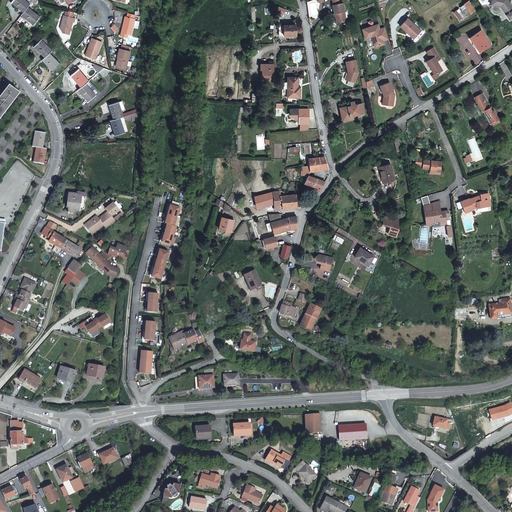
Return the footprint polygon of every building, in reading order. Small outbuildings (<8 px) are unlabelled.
[(26,7),(29,4),(22,0),(12,0),(11,3),(23,12),(26,7)] [(511,19),(511,5),(508,0),(493,0),(492,6),(502,8),(503,7),(509,15),(511,19)] [(469,1),(465,4),(470,11),(474,9),(469,1)] [(332,6),(334,14),(336,14),(337,23),(346,22),(343,4),(332,6)] [(39,17),(26,7),(23,12),(21,15),(33,24),(39,17)] [(503,7),(502,8),(508,16),(511,20),(511,19),(509,15),(503,7)] [(457,8),(452,12),(459,20),(464,16),(457,8)] [(75,22),(76,18),(73,17),(75,12),(67,10),(65,15),(64,15),(61,28),(64,33),(70,34),(73,21),(75,22)] [(135,18),(136,14),(129,12),(128,16),(126,16),(125,23),(124,23),(122,32),(121,35),(128,37),(129,33),(132,34),(136,18),(135,18)] [(409,20),(402,28),(408,34),(410,33),(416,39),(422,32),(409,20)] [(109,27),(114,32),(118,28),(114,23),(109,27)] [(389,41),(385,29),(381,30),(380,25),(364,30),(367,39),(373,37),(376,48),(386,45),(385,42),(389,41)] [(295,26),(279,26),(280,36),(295,36),(295,26)] [(490,45),(482,31),(471,38),(480,52),(490,45)] [(103,41),(93,37),(86,55),(96,59),(103,41)] [(49,53),(51,50),(40,39),(34,46),(45,57),(49,53)] [(131,50),(120,48),(118,57),(119,57),(119,59),(118,60),(117,66),(127,68),(131,50)] [(434,49),(427,53),(431,61),(427,63),(435,77),(437,75),(443,72),(438,63),(441,61),(434,49)] [(45,57),(42,59),(53,70),(60,64),(49,53),(45,57)] [(356,59),(346,62),(348,72),(349,75),(347,80),(355,83),(359,72),(356,59)] [(95,74),(104,67),(95,64),(90,68),(95,74)] [(273,65),(260,64),(260,70),(261,70),(261,81),(273,81),(273,65)] [(81,86),(85,83),(88,80),(78,69),(71,75),(81,86)] [(298,87),(298,81),(298,77),(288,77),(288,82),(282,81),(282,97),(301,98),(301,87),(298,87)] [(81,86),(78,89),(89,101),(96,94),(85,83),(81,86)] [(393,93),(390,83),(380,87),(383,97),(382,105),(386,106),(389,104),(393,105),(394,100),(392,97),(393,93)] [(0,121),(21,95),(10,87),(0,99),(0,121)] [(484,94),(476,98),(479,106),(478,106),(480,110),(481,109),(483,113),(484,112),(490,125),(494,123),(496,126),(500,123),(495,111),(493,112),(491,109),(484,94)] [(114,118),(119,117),(123,115),(117,101),(109,104),(114,118)] [(354,102),(351,103),(351,106),(340,108),(342,121),(356,118),(355,116),(365,114),(363,104),(355,105),(354,102)] [(291,117),(295,117),(299,117),(299,120),(299,123),(300,123),(308,124),(309,109),(308,109),(309,105),(301,105),(301,109),(290,108),(290,115),(291,117)] [(125,115),(126,118),(131,117),(132,120),(136,118),(136,111),(125,115)] [(114,118),(110,120),(116,134),(125,131),(119,117),(114,118)] [(46,134),(37,133),(34,148),(38,148),(44,149),(46,134)] [(323,153),(320,142),(302,144),(303,154),(305,156),(313,154),(314,158),(308,159),(309,166),(309,172),(328,169),(324,157),(321,157),(320,153),(323,153)] [(44,165),(47,150),(44,149),(38,148),(35,163),(44,165)] [(417,154),(415,166),(423,167),(423,168),(430,169),(430,171),(435,172),(436,171),(440,171),(442,162),(424,160),(425,156),(417,154)] [(379,167),(383,183),(395,180),(390,164),(379,167)] [(309,166),(301,167),(300,175),(308,177),(308,176),(309,172),(309,166)] [(321,190),(325,182),(308,176),(308,177),(304,183),(317,188),(316,189),(316,190),(317,191),(318,192),(319,192),(321,190)] [(273,193),(254,196),(257,208),(274,204),(275,209),(281,209),(280,196),(280,192),(273,193)] [(84,209),(87,194),(77,193),(77,195),(69,193),(67,205),(69,205),(68,212),(73,213),(73,210),(79,211),(84,209)] [(462,200),(466,211),(471,210),(471,209),(474,207),(477,207),(477,208),(487,206),(486,193),(480,194),(480,196),(478,197),(476,198),(476,197),(471,198),(470,197),(462,200)] [(280,196),(281,209),(297,207),(297,195),(280,196)] [(231,207),(219,199),(215,205),(220,207),(225,209),(225,210),(229,211),(231,207)] [(441,220),(442,225),(447,224),(448,224),(451,223),(451,219),(447,219),(447,217),(450,216),(449,210),(445,211),(446,212),(442,213),(442,212),(440,201),(424,206),(428,225),(435,223),(435,221),(441,220)] [(110,214),(111,216),(119,210),(122,207),(119,204),(118,204),(116,202),(114,203),(113,203),(106,209),(110,214)] [(171,206),(169,215),(178,217),(181,208),(171,206)] [(283,220),(282,214),(269,215),(271,223),(283,220)] [(169,215),(166,224),(168,225),(175,226),(178,217),(169,215)] [(90,233),(102,223),(101,221),(96,216),(84,225),(90,233)] [(107,220),(111,225),(115,221),(111,216),(107,220)] [(401,221),(385,216),(382,224),(389,226),(389,227),(389,228),(390,228),(388,234),(396,237),(401,221)] [(273,230),(274,234),(280,232),(282,235),(287,235),(286,230),(297,228),(297,217),(294,217),(289,218),(283,220),(271,223),(266,224),(268,232),(273,230)] [(225,230),(225,233),(230,234),(230,232),(231,232),(234,220),(223,218),(220,229),(225,230)] [(104,225),(106,229),(111,225),(107,220),(102,223),(104,225)] [(53,230),(56,225),(50,221),(46,228),(46,227),(42,234),(48,238),(52,231),(52,229),(53,230)] [(92,235),(104,225),(102,223),(90,233),(92,235)] [(168,225),(165,234),(174,236),(177,227),(168,225)] [(331,239),(341,244),(343,239),(338,236),(339,235),(335,232),(331,239)] [(50,242),(55,245),(60,237),(55,233),(51,240),(50,242)] [(162,243),(171,246),(174,236),(165,234),(162,243)] [(275,236),(262,240),(264,249),(277,245),(275,236)] [(61,249),(66,240),(60,237),(55,245),(58,247),(61,249)] [(81,257),(84,253),(82,252),(80,251),(81,249),(66,240),(61,249),(63,250),(76,258),(77,257),(81,257)] [(108,254),(125,260),(126,259),(129,250),(126,249),(127,248),(118,244),(116,249),(111,247),(108,254)] [(287,259),(290,247),(283,245),(280,257),(287,259)] [(86,253),(107,274),(112,267),(106,261),(111,257),(104,251),(99,254),(92,247),(86,253)] [(354,256),(360,260),(361,258),(369,264),(374,256),(360,247),(354,256)] [(149,276),(151,277),(154,268),(157,259),(160,250),(158,249),(155,258),(152,267),(149,276)] [(169,253),(160,250),(157,259),(166,262),(169,253)] [(329,271),(332,258),(323,256),(318,255),(314,260),(316,263),(321,264),(320,270),(329,271)] [(166,262),(157,259),(154,268),(164,271),(166,262)] [(78,270),(82,266),(79,264),(74,260),(71,264),(78,270)] [(71,264),(67,269),(75,274),(78,270),(71,264)] [(107,274),(108,275),(110,277),(113,278),(115,277),(116,276),(118,269),(112,267),(107,274)] [(164,271),(154,268),(151,277),(161,279),(164,271)] [(67,285),(72,278),(75,274),(67,269),(64,272),(67,275),(62,281),(67,285)] [(250,290),(256,287),(261,285),(254,271),(244,276),(250,290)] [(19,296),(28,300),(36,284),(25,279),(21,288),(23,289),(19,296)] [(158,294),(149,293),(148,302),(157,303),(158,294)] [(308,296),(301,293),(298,299),(305,302),(308,296)] [(28,305),(30,301),(28,300),(19,296),(17,295),(15,299),(17,300),(13,308),(22,312),(26,304),(28,305)] [(511,314),(509,299),(502,300),(502,304),(489,305),(491,319),(496,319),(496,316),(511,314)] [(157,303),(148,302),(147,312),(156,313),(157,303)] [(300,326),(311,331),(321,309),(310,303),(308,309),(300,326)] [(293,317),(295,311),(295,308),(290,306),(290,308),(282,305),(281,308),(279,312),(293,317)] [(111,322),(105,313),(97,319),(97,317),(93,320),(94,321),(90,324),(87,320),(79,325),(81,329),(85,327),(90,334),(99,329),(98,328),(102,326),(103,327),(111,322)] [(0,333),(1,335),(2,334),(2,333),(4,333),(11,337),(15,329),(6,324),(6,323),(0,320),(0,333)] [(156,322),(146,321),(145,331),(155,331),(156,322)] [(204,341),(201,335),(199,331),(194,333),(193,330),(184,334),(183,331),(168,338),(174,350),(171,351),(172,358),(175,354),(176,354),(174,350),(197,340),(199,343),(204,341)] [(155,331),(145,331),(144,340),(154,341),(155,331)] [(240,349),(253,351),(255,343),(250,341),(251,335),(245,334),(243,340),(242,340),(240,349)] [(141,350),(140,362),(152,363),(153,352),(141,350)] [(152,363),(140,362),(139,373),(151,374),(152,363)] [(107,368),(95,366),(93,375),(105,377),(107,368)] [(76,371),(63,367),(60,377),(73,381),(76,371)] [(36,386),(42,376),(39,373),(37,377),(26,370),(22,376),(27,379),(26,380),(36,386)] [(237,374),(223,375),(223,384),(230,384),(230,385),(238,384),(237,374)] [(213,387),(212,375),(198,376),(194,377),(195,389),(213,387)] [(320,412),(305,413),(305,431),(320,431),(320,412)] [(435,417),(432,426),(449,430),(450,425),(446,424),(447,420),(435,417)] [(10,420),(10,429),(22,429),(22,422),(18,422),(18,420),(10,420)] [(234,424),(234,435),(250,434),(250,422),(234,424)] [(338,426),(338,441),(366,439),(366,424),(338,426)] [(195,426),(196,439),(211,438),(210,425),(195,426)] [(23,432),(10,432),(11,447),(19,447),(19,444),(23,444),(23,443),(27,443),(27,438),(23,438),(23,432)] [(99,454),(103,464),(117,458),(112,448),(99,454)] [(273,464),(274,463),(275,462),(282,466),(286,458),(289,460),(291,456),(284,452),(282,455),(272,450),(266,460),(273,464)] [(90,470),(94,468),(87,453),(77,458),(84,473),(87,471),(88,472),(90,471),(90,470)] [(125,457),(122,459),(124,465),(128,463),(127,462),(130,460),(127,454),(124,455),(125,457)] [(308,481),(316,474),(303,461),(295,468),(299,472),(308,481)] [(62,482),(72,478),(66,465),(57,469),(62,482)] [(211,473),(210,476),(210,478),(201,476),(199,483),(205,485),(217,489),(220,476),(211,473)] [(372,478),(361,473),(356,484),(355,483),(353,487),(366,492),(372,478)] [(396,476),(390,474),(387,481),(393,483),(396,476)] [(35,494),(26,476),(20,479),(25,489),(24,491),(24,493),(27,493),(29,492),(30,496),(35,494)] [(179,493),(181,485),(174,483),(173,483),(172,485),(169,483),(167,485),(167,488),(165,488),(163,496),(168,497),(171,498),(172,495),(175,498),(177,496),(176,493),(179,493)] [(38,491),(42,497),(46,495),(50,502),(58,499),(52,485),(38,491)] [(386,485),(384,491),(380,501),(392,506),(398,489),(386,485)] [(427,500),(428,509),(438,508),(437,502),(436,501),(437,500),(438,500),(439,498),(440,498),(444,489),(434,485),(430,493),(427,500)] [(12,486),(2,490),(6,499),(16,494),(12,486)] [(259,506),(263,498),(254,495),(255,493),(256,490),(247,486),(242,498),(259,506)] [(407,511),(412,511),(415,507),(412,505),(416,497),(420,490),(412,486),(404,502),(411,505),(407,511)] [(190,496),(188,507),(204,510),(206,500),(190,496)] [(348,511),(350,508),(326,496),(320,508),(327,511),(328,509),(333,511),(348,511)] [(412,505),(415,507),(420,498),(416,497),(412,505)]
